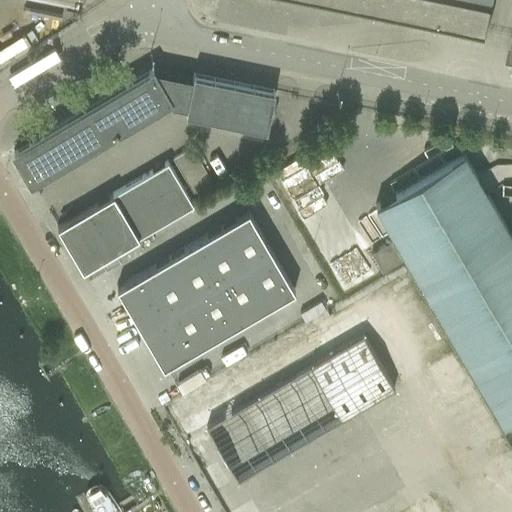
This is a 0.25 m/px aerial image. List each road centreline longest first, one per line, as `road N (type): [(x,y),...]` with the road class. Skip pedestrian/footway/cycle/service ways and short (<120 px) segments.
road 1 (unclassified): [(190,511),(0,188)]
road 2 (unclassified): [(511,111),(178,37),(164,13)]
road 3 (unclassified): [(0,102),(164,13)]
road 4 (unknown): [(434,450),(372,306)]
